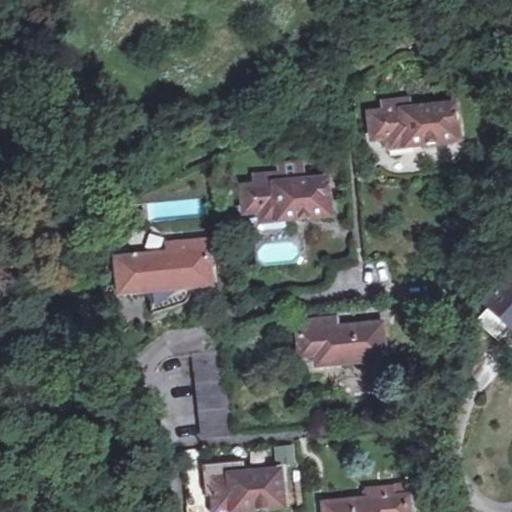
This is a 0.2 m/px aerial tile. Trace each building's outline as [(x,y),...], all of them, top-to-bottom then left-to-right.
[(415,135),(417,145),(459,140),(454,104),(411,110),(409,98),(382,102),(384,112),(370,114),(373,140),(387,138),(415,135)] [(415,135),(387,138),(389,149),(417,145),(415,135)] [(244,213),(260,211),(286,208),(287,221),(330,216),(326,180),(283,185),(281,172),(256,175),(257,186),(242,187),(244,213)] [(286,208),(260,211),(262,223),(287,221),(286,208)] [(116,258),(119,293),(154,290),(157,315),(162,313),(167,312),(172,310),(176,308),(180,306),(184,305),(188,303),(191,301),(193,297),(195,294),(196,291),(196,287),(197,288),(198,288),(199,288),(201,289),(202,289),(203,289),(204,289),(205,289),(207,289),(208,289),(209,289),(210,288),(211,288),(211,287),(211,284),(210,275),(206,237),(179,240),(180,252),(116,258)] [(483,307),(486,311),(508,330),(511,334),(511,271),(498,286),(500,289),(483,307)] [(508,330),(486,311),(474,323),(495,343),(508,330)] [(301,358),(315,357),(344,354),(345,365),(386,361),(382,324),(339,328),(338,317),(298,320),(301,358)] [(226,351),(195,355),(202,440),(234,437),(226,351)] [(344,354),(315,357),(317,367),(345,365),(344,354)] [(112,394),(105,378),(92,383),(99,399),(112,394)] [(208,467),(212,505),(239,503),(239,511),(250,511),(283,510),(279,471),(236,475),(235,466),(208,467)] [(322,511),(407,511),(406,495),(391,497),(389,487),(364,491),(365,500),(322,505),(322,511)] [(239,511),(239,503),(212,505),(212,511),(239,511)]
